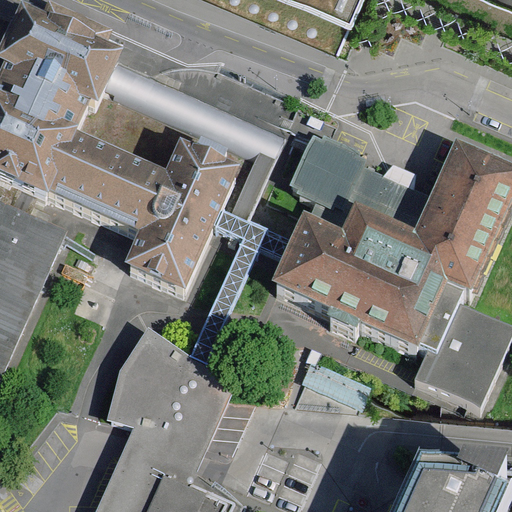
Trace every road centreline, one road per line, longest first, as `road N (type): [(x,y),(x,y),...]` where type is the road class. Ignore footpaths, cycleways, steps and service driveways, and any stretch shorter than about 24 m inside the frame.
road 1 (unclassified): [(49,511),(99,441),(240,477),(263,430),(511,443)]
road 2 (residential): [(124,0),(343,90),(452,89),(511,114)]
